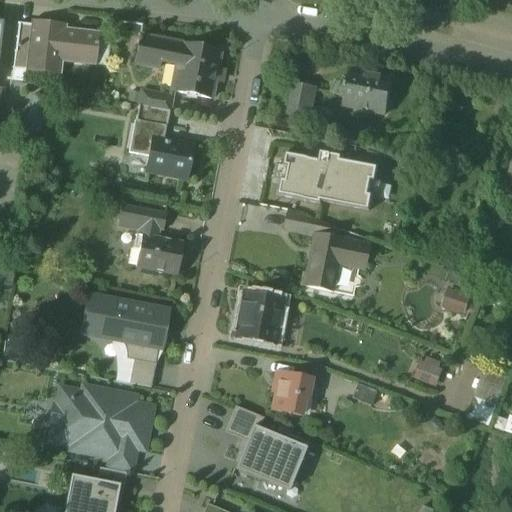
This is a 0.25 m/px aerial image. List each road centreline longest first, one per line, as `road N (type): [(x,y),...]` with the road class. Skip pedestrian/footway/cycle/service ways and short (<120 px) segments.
road 1 (residential): [(163,511),(258,13)]
road 2 (residential): [(511,71),(258,13)]
